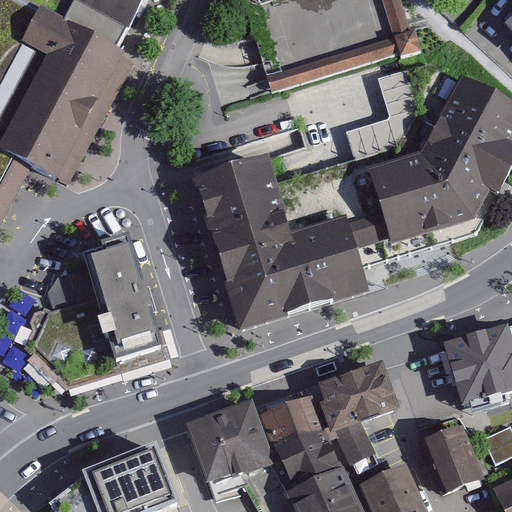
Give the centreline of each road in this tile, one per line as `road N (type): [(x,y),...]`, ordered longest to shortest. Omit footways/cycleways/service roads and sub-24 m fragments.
road 1 (tertiary): [(511,265),(436,306),(205,385)]
road 2 (residential): [(139,185),(205,385)]
road 3 (residential): [(194,0),(141,131),(139,185)]
road 4 (tertiary): [(205,385),(89,423),(28,456)]
road 5 (residential): [(0,287),(52,220),(139,185)]
